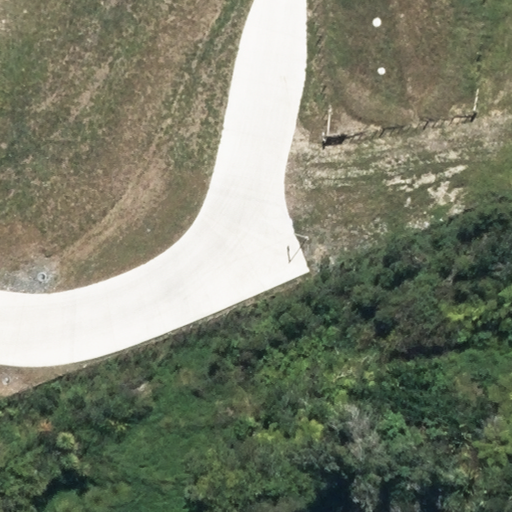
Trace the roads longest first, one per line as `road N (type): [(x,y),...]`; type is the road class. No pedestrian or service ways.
road 1 (residential): [(0,355),(26,359),(231,298),(293,0)]
road 2 (unknown): [(231,298),(511,215)]
